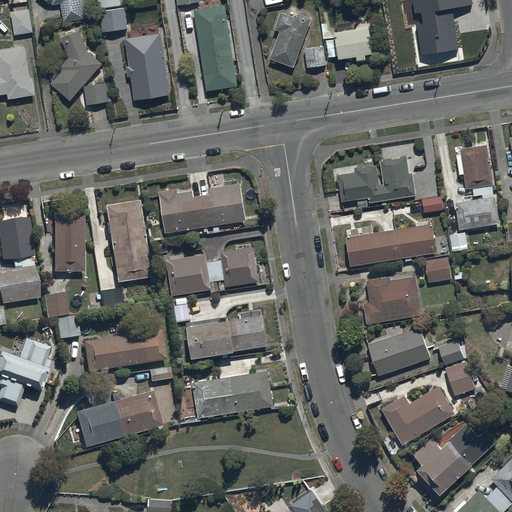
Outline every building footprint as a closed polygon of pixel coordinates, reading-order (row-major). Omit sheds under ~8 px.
[(63,24),(86,20),(82,0),(48,0),(61,9),(63,24)] [(97,0),(99,9),(120,6),(119,0),(97,0)] [(415,0),(423,54),(460,49),(454,8),(474,6),(473,0),(415,0)] [(208,92),(240,87),(226,4),(195,10),(208,92)] [(126,8),(101,12),(105,33),(130,29),(126,8)] [(13,11),(17,35),(33,33),(29,9),(13,11)] [(271,59),(295,68),(314,18),(300,13),(299,18),(283,12),(276,29),(281,31),(271,59)] [(371,27),(336,33),(341,61),(376,55),(371,27)] [(52,85),(71,101),(103,64),(88,51),(81,31),(62,37),(70,58),(61,68),(64,71),(52,85)] [(138,93),(165,91),(160,35),(127,38),(129,56),(134,56),(138,93)] [(10,100),(35,96),(27,46),(0,50),(0,95),(9,94),(10,100)] [(323,47),(306,49),(309,68),(326,66),(323,47)] [(84,88),(87,106),(110,102),(107,85),(84,88)] [(462,230),(501,223),(488,145),(462,149),(469,190),(479,189),(480,199),(457,203),(462,230)] [(371,197),(371,203),(416,195),(409,154),(381,159),(385,184),(381,185),(377,164),(355,168),(356,173),(337,176),(341,202),(371,197)] [(160,192),(167,234),(249,221),(243,183),(209,189),(210,194),(195,197),(193,187),(160,192)] [(425,212),(444,209),(443,197),(423,200),(425,212)] [(107,206),(120,282),(151,278),(139,201),(107,206)] [(54,273),(83,272),(84,216),(54,216),(54,273)] [(0,285),(3,304),(42,298),(30,217),(0,221),(0,241),(2,259),(14,257),(16,269),(0,271),(0,285)] [(347,238),(351,267),(439,253),(435,224),(347,238)] [(466,233),(451,235),(454,251),(468,248),(466,233)] [(167,260),(173,297),(260,282),(254,245),(221,251),(222,259),(208,261),(207,254),(167,260)] [(427,262),(430,283),(452,280),(449,258),(427,262)] [(365,304),(368,325),(424,315),(417,273),(368,281),(372,303),(365,304)] [(101,291),(104,308),(124,305),(121,288),(101,291)] [(45,296),(49,318),(68,314),(64,292),(45,296)] [(188,302),(174,305),(176,322),(191,320),(188,302)] [(188,327),(194,359),(270,347),(265,314),(188,327)] [(55,322),(58,339),(81,335),(78,318),(55,322)] [(422,327),(369,346),(380,377),(432,358),(422,327)] [(83,342),(88,371),(168,359),(163,330),(83,342)] [(41,392),(55,348),(25,338),(19,358),(0,351),(0,388),(0,389),(0,401),(19,408),(26,387),(41,392)] [(460,339),(438,346),(445,366),(466,359),(460,339)] [(511,360),(503,390),(511,393),(511,360)] [(467,361),(447,368),(456,396),(477,390),(467,361)] [(150,371),(151,381),(169,379),(167,368),(150,371)] [(194,383),(199,418),(276,406),(270,371),(194,383)] [(382,411),(403,446),(457,414),(440,386),(411,404),(406,395),(382,411)] [(76,412),(85,447),(165,426),(155,391),(76,412)] [(420,471),(444,496),(501,441),(491,431),(484,438),(469,423),(443,448),(433,438),(415,455),(425,466),(420,471)] [(458,511),(508,511),(511,509),(511,461),(493,480),(500,486),(488,499),(481,491),(458,511)] [(297,511),(331,511),(316,490),(293,505),(297,511)] [(150,502),(149,511),(172,511),(173,504),(150,502)]
